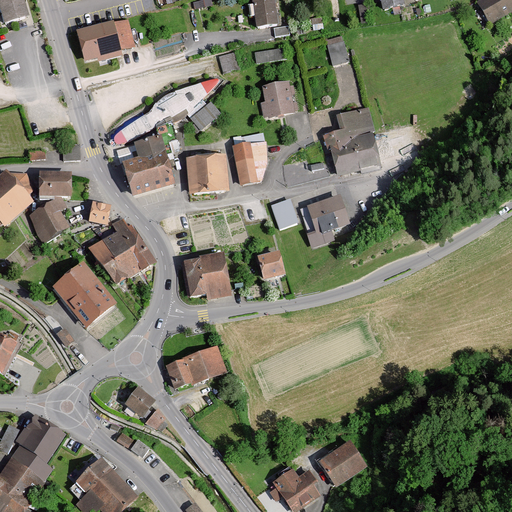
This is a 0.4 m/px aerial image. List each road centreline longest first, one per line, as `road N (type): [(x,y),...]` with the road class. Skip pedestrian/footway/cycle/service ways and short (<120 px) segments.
road 1 (unclassified): [(157,313),(205,317),(320,297),(424,258),(511,204)]
road 2 (residential): [(137,217),(377,177)]
road 3 (tertiary): [(249,511),(135,358)]
road 4 (residential): [(98,166),(46,0)]
road 5 (tertiary): [(171,511),(131,462),(67,407)]
